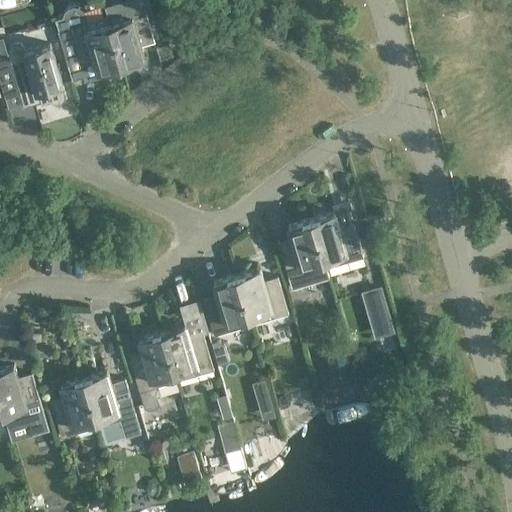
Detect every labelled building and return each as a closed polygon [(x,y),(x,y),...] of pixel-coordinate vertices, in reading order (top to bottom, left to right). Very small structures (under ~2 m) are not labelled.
[(108,15),(122,65),(145,58),(138,37),(152,33),(144,4),(108,15)] [(102,71),(122,65),(108,15),(58,30),(69,67),(81,63),(86,80),(103,75),(102,71)] [(49,43),(27,50),(26,48),(25,49),(23,44),(18,43),(13,44),(10,48),(10,53),(9,53),(9,54),(0,56),(0,74),(5,92),(6,91),(6,90),(19,87),(24,105),(46,98),(47,99),(48,99),(50,101),(55,103),(59,102),(62,98),(63,94),(64,94),(49,43)] [(66,114),(52,120),(57,133),(72,127),(66,114)] [(12,134),(23,137),(27,121),(16,119),(12,134)] [(335,211),(311,218),(326,268),(363,257),(355,228),(341,233),(335,211)] [(372,231),(386,227),(383,215),(369,219),(372,231)] [(311,218),(288,225),(295,246),(281,250),(289,279),(326,268),(311,218)] [(260,267),(237,274),(251,324),(288,313),(280,285),(266,289),(260,267)] [(220,302),(206,307),(214,335),(251,324),(237,274),(213,281),(220,302)] [(297,307),(331,298),(329,291),(296,299),(297,307)] [(185,324),(162,330),(177,380),(214,369),(205,341),(191,345),(185,324)] [(149,410),(157,407),(159,403),(156,392),(157,386),(177,380),(162,330),(139,337),(142,350),(128,354),(140,391),(144,407),(149,410)] [(8,344),(17,370),(27,366),(18,340),(8,344)] [(220,340),(212,342),(216,356),(224,353),(220,340)] [(14,364),(0,368),(0,401),(6,421),(43,410),(34,381),(20,385),(14,364)] [(84,376),(99,426),(136,415),(125,377),(111,381),(107,369),(84,376)] [(84,376),(61,383),(67,405),(53,409),(62,437),(99,426),(84,376)] [(196,406),(220,399),(216,385),(192,393),(196,406)]
